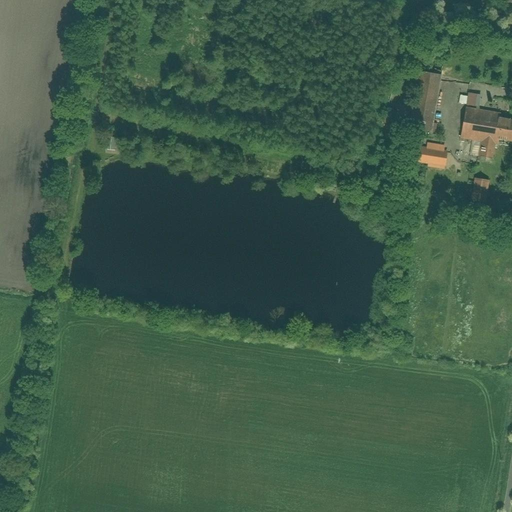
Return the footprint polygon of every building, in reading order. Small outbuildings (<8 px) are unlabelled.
[(434,123),(442,74),(430,73),(428,88),(420,87),(414,124),(423,125),(423,131),(436,133),(438,123),(434,123)] [(461,95),(460,104),(479,106),(480,94),(468,93),(468,96),(461,95)] [(498,146),(499,142),(511,144),(511,121),(499,119),(500,114),(466,107),(460,140),(479,144),(477,157),(493,160),(496,145),(498,146)] [(120,150),(121,138),(112,137),(111,149),(120,150)] [(412,161),(441,167),(444,152),(414,147),(412,161)] [(472,179),(468,201),(485,204),(489,182),(472,179)]
